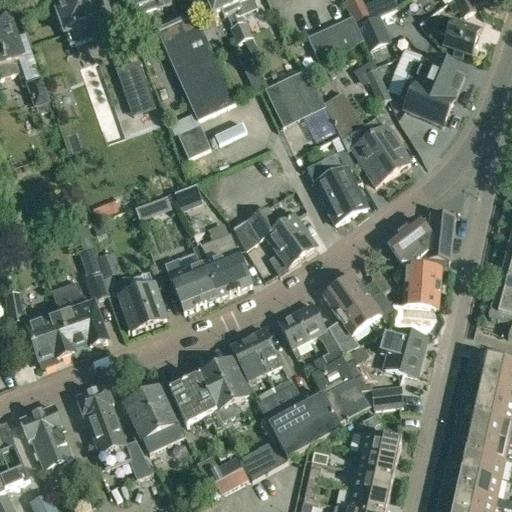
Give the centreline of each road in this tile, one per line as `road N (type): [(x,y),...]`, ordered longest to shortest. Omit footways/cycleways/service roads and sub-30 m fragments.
road 1 (residential): [(0,414),(276,300),(426,196),(471,148)]
road 2 (residential): [(414,511),(485,193),(471,148)]
